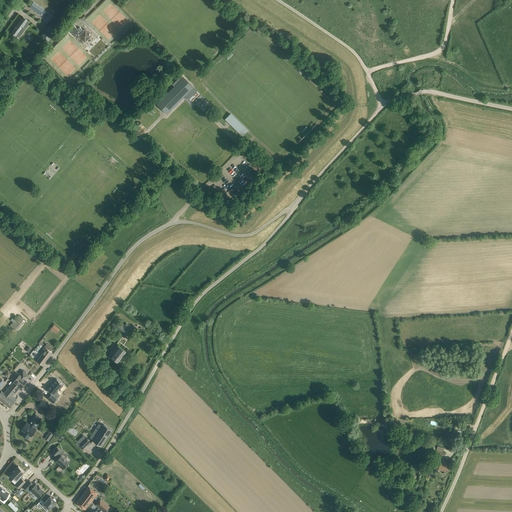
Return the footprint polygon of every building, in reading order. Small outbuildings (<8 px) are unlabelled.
[(34,9),(32,12),(41,17),(44,12),(36,7),(34,10),(34,9)] [(22,16),(10,32),(16,36),(22,28),(25,30),(30,23),(28,21),(22,16)] [(80,36),(85,42),(91,36),(90,35),(89,34),(85,30),(84,31),(80,27),(78,29),(73,24),(68,28),(77,38),(80,36)] [(56,31),(49,26),(41,35),(48,41),(56,31)] [(157,104),(164,111),(166,109),(164,107),(171,100),(175,105),(187,93),(187,94),(190,92),(189,91),(193,87),(181,75),(172,84),(175,87),(157,104)] [(10,326),(16,331),(25,320),(19,315),(10,326)] [(112,325),(125,335),(129,330),(116,319),(112,325)] [(51,329),(56,333),(60,329),(54,324),(51,329)] [(109,354),(120,363),(128,352),(118,344),(113,350),(112,349),(109,354)] [(37,361),(43,365),(52,352),(44,346),(41,350),(44,352),(37,361)] [(14,381),(10,386),(16,391),(20,386),(21,387),(27,380),(26,379),(29,375),(23,370),(20,374),(19,374),(14,381)] [(48,388),(52,393),(52,394),(51,394),(48,398),(53,402),(60,395),(56,392),(63,385),(57,379),(48,388)] [(16,391),(10,386),(4,393),(2,391),(0,392),(0,398),(10,407),(17,399),(12,395),(16,391)] [(38,405),(46,411),(50,405),(42,399),(38,405)] [(22,435),(27,438),(29,434),(31,436),(36,428),(35,428),(42,418),(35,414),(29,423),(27,422),(22,429),(25,431),(22,435)] [(98,432),(93,440),(102,446),(112,430),(104,424),(103,425),(100,423),(95,430),(98,432)] [(82,437),(77,441),(84,447),(87,445),(88,446),(91,443),(86,437),(84,439),(82,437)] [(52,452),(57,456),(59,457),(56,460),(60,465),(59,466),(63,469),(69,462),(61,454),(61,455),(59,454),(62,451),(57,446),(52,452)] [(435,468),(436,469),(436,468),(447,472),(450,464),(436,459),(433,467),(435,468)] [(18,466),(10,474),(16,480),(17,480),(18,482),(16,485),(19,488),(25,481),(22,478),(20,477),(25,472),(18,466)] [(155,472),(152,469),(143,479),(146,482),(155,472)] [(30,490),(38,497),(44,491),(41,488),(42,488),(39,485),(39,486),(36,483),(34,485),(33,483),(30,480),(24,487),(27,490),(29,492),(30,490)] [(0,485),(0,496),(3,499),(7,495),(9,493),(0,485)] [(76,502),(85,509),(98,492),(88,485),(76,502)] [(46,505),(49,509),(50,508),(51,509),(53,506),(52,506),(56,501),(56,500),(54,498),(53,498),(50,496),(44,502),(42,500),(37,505),(40,508),(41,507),(43,508),(46,505)] [(96,505),(104,511),(108,511),(112,508),(101,499),(96,505)]
